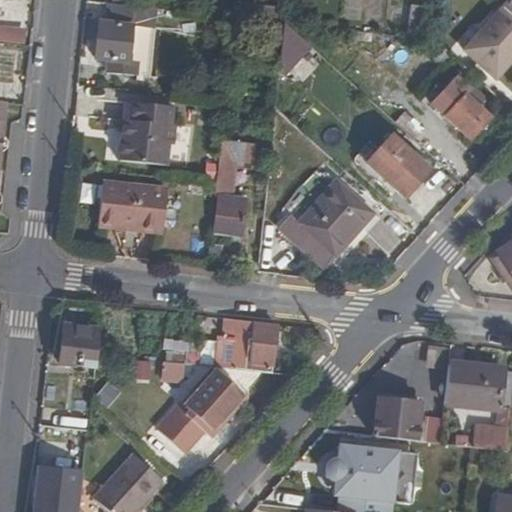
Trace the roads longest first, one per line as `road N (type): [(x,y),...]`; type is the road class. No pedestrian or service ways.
road 1 (residential): [(29,270),(381,317)]
road 2 (residential): [(29,270),(58,0)]
road 3 (tertiary): [(381,317),(208,511)]
road 4 (residential): [(4,511),(29,270)]
road 5 (tertiary): [(511,173),(381,317)]
road 6 (residential): [(381,317),(511,331)]
